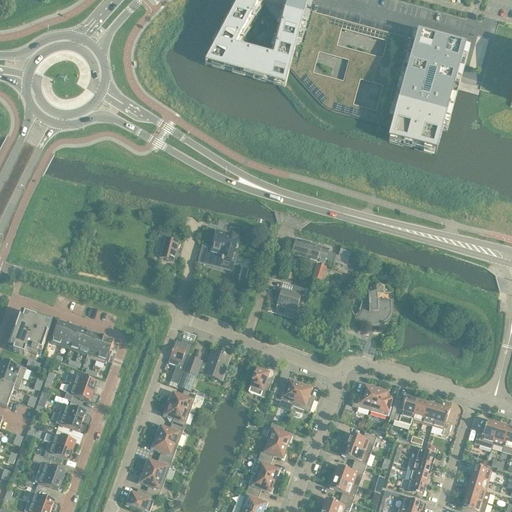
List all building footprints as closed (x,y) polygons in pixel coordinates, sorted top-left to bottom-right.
[(218,43),(205,66),(206,66),(208,63),(284,84),(283,87),(285,87),(288,76),(288,75),(289,71),(307,6),(308,0),(242,0),(242,2),(241,1),(241,2),(242,2),(241,3),(240,3),(240,4),(241,4),(239,7),(239,6),(238,7),(239,7),(237,10),(236,10),(237,10),(236,12),(235,12),(236,12),(233,16),(233,17),(232,18),(231,19),(232,19),(230,23),(229,23),(228,26),(227,26),(227,27),(226,29),(225,29),(225,30),(225,31),(224,31),(224,32),(222,36),(222,35),(221,36),(222,36),(219,40),(219,41),(218,42),(218,43)] [(389,139),(387,143),(412,150),(412,148),(423,151),(423,153),(435,156),(440,135),(455,82),(456,80),(465,48),(418,34),(391,131),(389,139)] [(203,248),(201,257),(205,258),(203,264),(220,269),(223,258),(234,261),(236,254),(234,253),(237,241),(238,238),(216,233),(212,250),(203,248)] [(173,263),(178,243),(163,240),(159,259),(173,263)] [(291,256),(291,257),(292,258),(300,260),(317,264),(322,249),(314,246),(301,242),(296,241),(293,250),(291,256)] [(317,264),(313,280),(322,282),(327,264),(333,266),(334,264),(346,267),(347,263),(363,268),(366,257),(340,250),(338,257),(336,256),(328,253),(329,251),(322,249),(317,264)] [(191,290),(191,291),(191,292),(191,294),(191,295),(190,296),(191,299),(190,299),(191,299),(192,300),(193,300),(194,300),(195,300),(193,300),(194,301),(195,301),(196,302),(197,302),(198,301),(199,301),(199,300),(198,300),(199,300),(199,297),(200,298),(200,297),(200,296),(200,295),(201,295),(201,294),(201,293),(202,292),(202,291),(202,290),(203,289),(203,288),(204,288),(204,286),(203,286),(203,285),(202,285),(201,284),(200,284),(198,284),(197,283),(195,283),(194,283),(193,283),(193,284),(193,285),(192,287),(192,289),(191,289),(191,290)] [(281,290),(276,306),(295,312),(296,309),(299,308),(297,306),(300,296),(302,297),(305,291),(292,287),(290,293),(281,290)] [(355,318),(359,321),(360,322),(361,323),(363,323),(365,324),(367,324),(370,325),(371,325),(372,324),(372,321),(377,321),(375,326),(376,326),(376,324),(378,324),(380,324),(382,324),(385,323),(387,322),(388,320),(390,318),(391,315),(391,313),(391,303),(377,303),(376,294),(368,293),(365,292),(358,312),(360,312),(355,318)] [(24,315),(22,320),(19,319),(15,332),(16,333),(15,336),(14,336),(9,348),(25,354),(26,352),(31,353),(31,354),(36,356),(38,352),(41,353),(51,325),(39,320),(38,321),(35,320),(35,319),(24,315)] [(51,343),(60,346),(67,327),(58,323),(51,343)] [(60,346),(69,349),(76,330),(67,327),(60,346)] [(69,349),(78,353),(85,333),(76,330),(69,349)] [(78,353),(87,356),(94,336),(85,333),(78,353)] [(86,359),(96,362),(104,340),(94,336),(87,356),(86,359)] [(104,340),(96,362),(105,366),(106,363),(108,363),(111,354),(109,353),(113,343),(104,340)] [(178,386),(183,373),(188,359),(193,346),(182,341),(181,344),(176,342),(168,364),(175,367),(174,370),(175,370),(170,383),(178,386)] [(184,373),(179,389),(190,393),(196,377),(198,373),(204,375),(203,376),(222,383),(230,359),(211,352),(206,366),(201,364),(201,363),(188,359),(183,373),(184,373)] [(4,362),(0,373),(22,381),(26,370),(4,362)] [(264,372),(263,373),(257,370),(248,393),(266,400),(272,382),(267,380),(269,374),(264,372)] [(0,373),(0,384),(14,389),(19,391),(22,381),(0,373)] [(73,376),(69,385),(93,394),(96,384),(73,376)] [(274,401),(280,403),(278,406),(280,409),(288,413),(290,411),(292,408),(300,386),(292,384),(292,382),(288,381),(286,387),(280,385),(278,391),(277,394),(274,401)] [(14,389),(0,384),(0,407),(7,410),(14,389)] [(93,394),(69,385),(66,395),(89,403),(93,394)] [(300,386),(292,408),(309,414),(314,402),(308,400),(312,389),(306,388),(306,389),(300,386)] [(351,407),(369,413),(376,391),(369,389),(369,388),(364,386),(361,396),(355,395),(351,407)] [(387,418),(392,400),(386,398),(388,393),(383,392),(382,393),(376,391),(369,413),(387,418)] [(171,400),(168,406),(190,414),(196,397),(184,392),(182,398),(171,394),(169,399),(171,400)] [(410,427),(411,422),(417,402),(406,398),(402,411),(392,408),(389,421),(410,427)] [(411,422),(422,425),(428,405),(417,402),(411,422)] [(62,405),(59,415),(82,423),(86,414),(62,405)] [(422,425),(432,428),(438,408),(428,405),(422,425)] [(173,421),(171,426),(183,431),(190,414),(168,406),(166,412),(165,412),(163,417),(173,421)] [(438,408),(432,428),(443,431),(441,436),(447,438),(451,426),(446,424),(449,411),(438,408)] [(82,423),(59,415),(55,424),(79,433),(82,423)] [(492,446),(498,425),(487,422),(483,435),(477,433),(474,446),(491,451),(492,446)] [(265,442),(268,443),(287,450),(289,443),(290,443),(292,438),(282,434),(284,429),(272,424),(265,442)] [(492,446),(503,449),(508,429),(498,425),(492,446)] [(158,433),(156,440),(177,447),(183,431),(171,426),(169,431),(159,427),(157,433),(158,433)] [(377,429),(375,435),(384,437),(385,431),(377,429)] [(503,449),(511,451),(511,429),(508,429),(503,449)] [(350,435),(346,446),(370,455),(377,438),(364,434),(362,440),(350,435)] [(48,445),(52,446),(72,453),(75,443),(52,435),(48,445)] [(171,464),(177,447),(156,440),(153,446),(152,446),(150,451),(160,455),(159,460),(171,464)] [(261,453),(259,458),(271,463),(273,458),(283,462),(285,456),(284,456),(287,450),(268,443),(264,454),(261,453)] [(72,453),(52,446),(49,455),(68,462),(72,453)] [(354,462),(352,467),(364,471),(370,455),(346,446),(342,457),(354,462)] [(418,451),(414,462),(432,467),(435,456),(418,451)] [(41,465),(38,474),(61,483),(65,473),(49,467),(51,462),(35,456),(33,463),(41,465)] [(269,468),(271,463),(259,458),(257,464),(260,465),(256,476),(274,483),(277,477),(278,477),(280,472),(269,468)] [(165,481),(171,464),(159,460),(157,465),(147,461),(145,466),(146,467),(143,473),(165,481)] [(429,477),(432,467),(414,462),(411,472),(429,477)] [(338,468),(334,479),(353,486),(357,475),(362,477),(364,471),(352,467),(350,472),(338,468)] [(474,467),(471,478),(487,483),(491,472),(474,467)] [(426,487),(429,477),(411,472),(408,482),(426,487)] [(159,498),(165,481),(143,473),(141,480),(140,479),(138,485),(148,488),(146,493),(156,497),(159,498)] [(61,483),(38,474),(34,483),(58,492),(61,483)] [(272,490),(274,483),(256,476),(253,475),(247,492),(259,497),(261,492),(271,495),(273,490),(272,490)] [(471,478),(468,489),(484,494),(487,483),(471,478)] [(342,495),(340,500),(352,504),(358,488),(353,486),(334,479),(330,490),(342,495)] [(422,498),(426,487),(408,482),(405,493),(422,498)] [(468,489),(465,499),(487,506),(490,495),(484,494),(468,489)] [(142,511),(150,511),(156,497),(146,493),(138,490),(136,496),(130,493),(128,499),(129,499),(126,506),(142,511)] [(257,502),(259,497),(247,492),(240,509),(248,511),(263,511),(264,510),(265,511),(267,506),(257,502)] [(31,494),(27,503),(51,511),(54,502),(31,494)] [(375,494),(371,505),(377,506),(380,495),(375,494)] [(403,499),(400,510),(406,511),(418,511),(421,505),(403,499)] [(468,511),(485,511),(487,506),(465,499),(461,510),(468,511)] [(326,500),(322,511),(323,511),(349,511),(352,504),(340,500),(338,505),(326,500)] [(50,511),(51,511),(27,503),(24,511),(50,511)]
